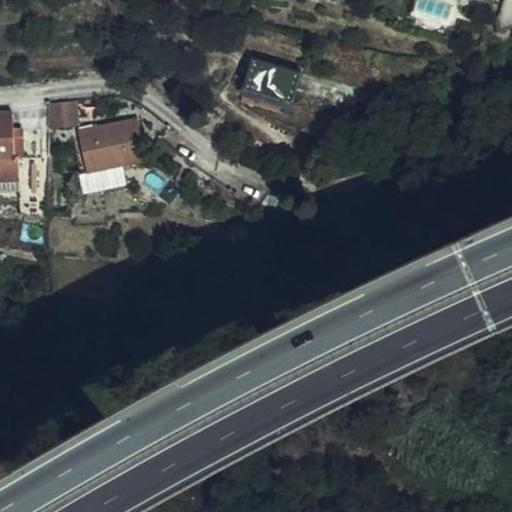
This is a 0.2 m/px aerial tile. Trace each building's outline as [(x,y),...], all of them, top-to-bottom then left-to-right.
[(275,69),(274,78),(259,77),(257,96),(288,100),(291,71),(275,69)] [(106,92),(82,94),(82,114),(107,112),(106,92)] [(50,100),(51,126),(81,124),(80,99),(50,100)] [(0,183),(21,180),(23,190),(51,186),(47,155),(71,151),(66,126),(41,131),(37,107),(11,112),(15,134),(9,135),(11,148),(0,149),(0,183)] [(103,128),(105,138),(111,171),(147,163),(171,158),(162,115),(103,128)] [(111,171),(105,138),(96,140),(106,190),(150,183),(147,163),(111,171)]
